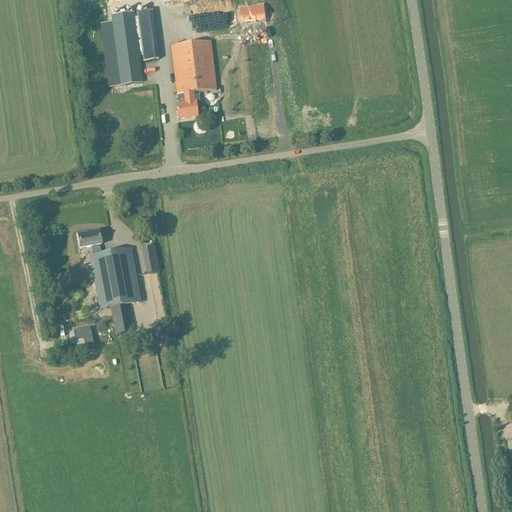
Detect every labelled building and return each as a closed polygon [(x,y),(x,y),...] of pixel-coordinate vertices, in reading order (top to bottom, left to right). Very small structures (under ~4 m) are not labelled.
[(263,8),(240,10),(241,23),(250,22),(250,24),(255,24),(255,22),(264,21),(263,8)] [(159,60),(152,11),(137,13),(143,62),(159,60)] [(143,83),(133,13),(111,16),(112,22),(100,24),(108,88),(121,86),(143,83)] [(217,91),(211,42),(171,47),(176,96),(179,96),(180,106),(176,106),(178,120),(198,117),(196,104),(194,104),(193,94),(217,91)] [(131,250),(101,255),(99,246),(101,245),(99,233),(78,237),(81,249),(92,247),(93,257),(89,257),(100,311),(142,303),(131,250)] [(90,328),(73,331),(75,340),(83,338),(86,353),(95,351),(90,328)] [(152,330),(140,332),(142,342),(154,340),(152,330)]
